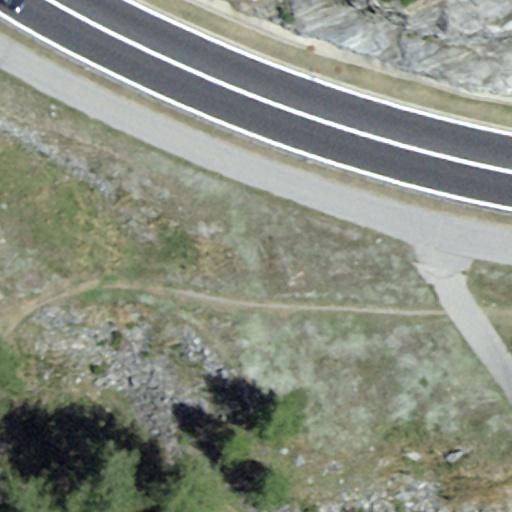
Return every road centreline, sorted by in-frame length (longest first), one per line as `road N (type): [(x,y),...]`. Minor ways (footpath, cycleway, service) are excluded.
road 1 (residential): [(0,50),(234,169),(426,229),(511,245)]
road 2 (primary): [(52,0),(253,94),(389,141),(511,169)]
road 3 (track): [(426,229),(461,308),(511,380)]
